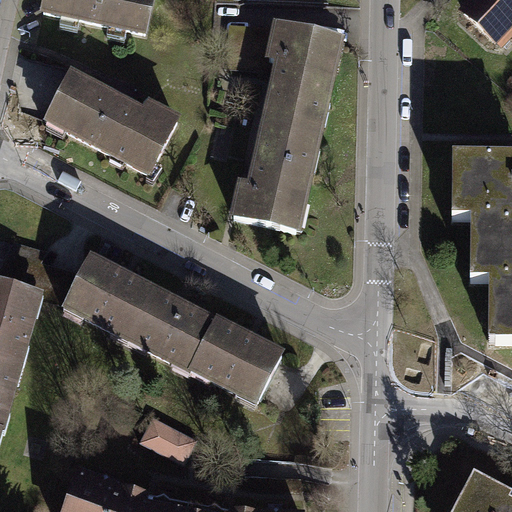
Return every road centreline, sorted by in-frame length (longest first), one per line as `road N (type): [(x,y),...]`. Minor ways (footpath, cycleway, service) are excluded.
road 1 (residential): [(375,341),(324,325),(0,155)]
road 2 (residential): [(375,341),(380,0)]
road 3 (residential): [(372,406),(443,406),(511,432)]
road 4 (unknown): [(380,15),(245,14)]
